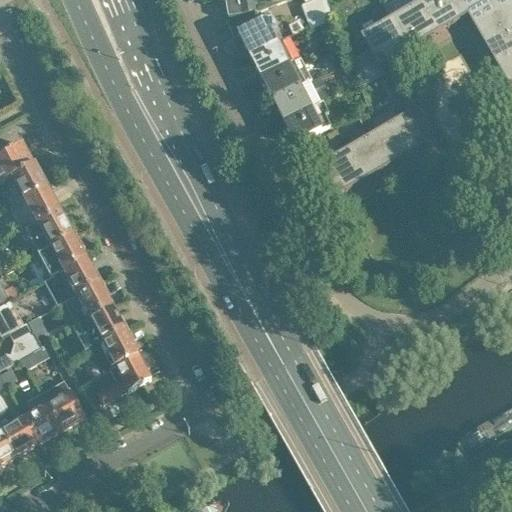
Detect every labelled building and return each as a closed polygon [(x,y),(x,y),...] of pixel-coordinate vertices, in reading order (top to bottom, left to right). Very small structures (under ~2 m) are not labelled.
[(225,2),(228,20),(257,15),(254,0),(235,0),(236,0),(225,2)] [(254,0),(257,15),(272,9),(268,0),(254,0)] [(333,23),(324,0),(305,7),(313,30),(333,23)] [(425,0),(419,4),(437,35),(467,18),(468,18),(457,0),(425,0)] [(457,0),(468,18),(467,18),(472,26),(511,2),(511,1),(511,0),(457,0)] [(511,2),(472,26),(483,46),(511,28),(511,2)] [(437,35),(419,4),(390,21),(408,52),(437,35)] [(408,52),(390,21),(360,38),(368,52),(374,63),(378,69),(408,52)] [(260,24),(238,36),(250,59),(277,46),(281,44),(290,39),(301,34),(297,29),(292,26),(291,26),(291,28),(282,25),(283,23),(282,23),(276,22),(270,24),(270,22),(269,22),(260,24)] [(511,28),(483,46),(495,67),(511,57),(511,28)] [(277,46),(250,59),(261,81),(292,65),(288,59),(296,54),(291,45),(283,49),(281,44),(277,46)] [(368,52),(351,62),(355,74),(367,67),(374,63),(368,52)] [(511,57),(495,67),(507,87),(511,83),(511,57)] [(292,65),(261,81),(272,103),(309,84),(312,82),(301,61),(292,65)] [(374,63),(367,67),(376,82),(383,78),(378,69),(374,63)] [(309,84),(272,103),(283,124),(323,104),(322,103),(319,104),(309,84)] [(323,104),(283,124),(295,147),(330,129),(324,116),(328,114),(323,104)] [(371,124),(376,134),(394,165),(426,147),(408,116),(398,121),(392,112),(371,124)] [(365,115),(356,119),(362,129),(371,124),(365,115)] [(334,133),(325,138),(332,151),(342,145),(334,133)] [(394,165),(376,134),(347,151),(365,183),(394,165)] [(0,186),(34,168),(22,145),(0,157),(0,186)] [(365,183),(347,151),(317,168),(335,199),(335,200),(365,183)] [(48,192),(34,168),(0,186),(0,191),(11,212),(48,192)] [(60,216),(48,192),(11,212),(24,236),(60,216)] [(37,260),(73,240),(60,216),(24,236),(14,241),(19,251),(27,247),(33,258),(35,257),(37,260)] [(86,263),(73,240),(37,260),(50,283),(86,263)] [(57,310),(63,307),(99,287),(86,263),(50,283),(43,286),(57,310)] [(4,293),(0,284),(0,309),(10,303),(4,293)] [(112,311),(99,287),(63,307),(75,330),(112,311)] [(4,293),(10,303),(18,299),(12,289),(4,293)] [(0,309),(0,339),(0,340),(8,336),(23,328),(10,303),(0,309)] [(112,311),(78,329),(91,353),(125,335),(112,311)] [(13,346),(32,336),(26,326),(23,328),(8,336),(13,346)] [(46,332),(34,339),(40,350),(42,349),(44,348),(52,344),(46,332)] [(125,335),(91,353),(104,377),(113,372),(138,358),(125,335)] [(40,350),(32,336),(13,346),(11,356),(15,365),(22,361),(43,350),(42,349),(40,350)] [(43,350),(22,361),(28,371),(49,358),(44,348),(42,349),(43,350)] [(0,373),(15,365),(11,356),(10,357),(5,356),(0,358),(0,373)] [(113,388),(97,396),(103,407),(127,394),(128,395),(151,382),(146,373),(149,371),(142,358),(139,360),(138,358),(113,372),(119,384),(113,388)] [(11,372),(1,377),(7,388),(17,383),(11,372)] [(42,395),(63,433),(85,420),(63,383),(42,395)] [(36,414),(25,420),(40,446),(63,433),(42,395),(29,402),(36,414)] [(462,461),(511,430),(511,407),(453,444),(443,451),(441,455),(439,459),(442,463),(447,464),(452,464),(462,461)] [(6,411),(0,414),(0,430),(17,459),(40,446),(25,420),(23,417),(13,423),(6,411)] [(361,426),(359,421),(352,425),(347,427),(346,428),(305,452),(304,452),(298,456),(292,459),(295,464),(301,461),(307,457),(308,457),(349,433),(350,433),(355,430),(361,426)] [(0,468),(17,459),(0,430),(0,468)] [(366,511),(387,500),(388,499),(393,497),(399,493),(396,487),(390,491),(385,494),(384,494),(353,511),(366,511)]
